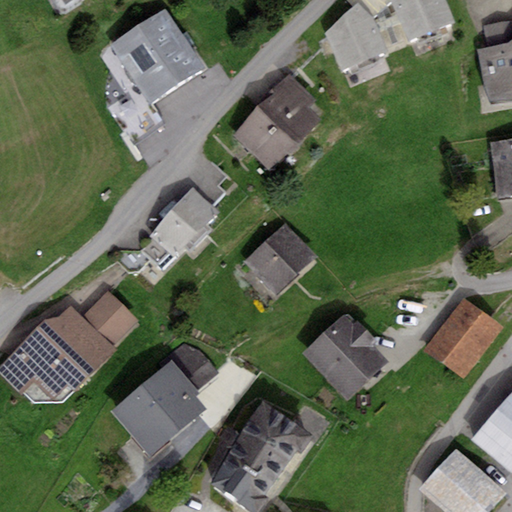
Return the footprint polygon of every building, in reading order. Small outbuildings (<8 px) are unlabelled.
[(454,24),(444,0),(389,0),(406,42),(454,24)] [(357,3),(325,34),(339,72),(387,53),(374,19),(357,3)] [(206,67),(166,9),(110,47),(151,105),(206,67)] [(511,21),(484,26),(487,48),(477,50),(482,84),(487,105),(511,101),(511,21)] [(274,95),(234,135),(269,171),(287,153),(290,156),(323,122),(308,107),(314,100),(288,74),(270,92),(274,95)] [(496,196),(511,194),(511,139),(490,142),(496,196)] [(148,235),(173,258),(184,246),(191,252),(212,230),(207,225),(219,212),(193,187),(148,235)] [(277,296),(298,276),(296,274),(316,256),(285,223),(265,242),(244,261),(277,296)] [(84,318),(113,346),(139,320),(109,292),(84,318)] [(427,351),(465,380),(503,329),(465,300),(427,351)] [(118,349),(113,346),(84,318),(72,305),(60,318),(46,319),(0,367),(0,373),(20,395),(22,393),(33,404),(64,402),(118,349)] [(389,361),(372,342),(375,339),(358,319),(354,322),(346,312),(302,351),(344,400),(389,361)] [(172,360),(197,389),(217,373),(202,354),(184,345),(168,355),(172,360)] [(172,360),(110,412),(149,458),(206,410),(194,396),(199,392),(197,389),(172,360)] [(511,392),(471,438),(511,474),(511,472),(511,392)] [(239,434),(211,486),(248,511),(258,511),(269,500),(265,495),(298,452),(302,454),(313,438),(263,401),(239,434)] [(490,511),(506,495),(456,449),(418,489),(443,511),(490,511)]
